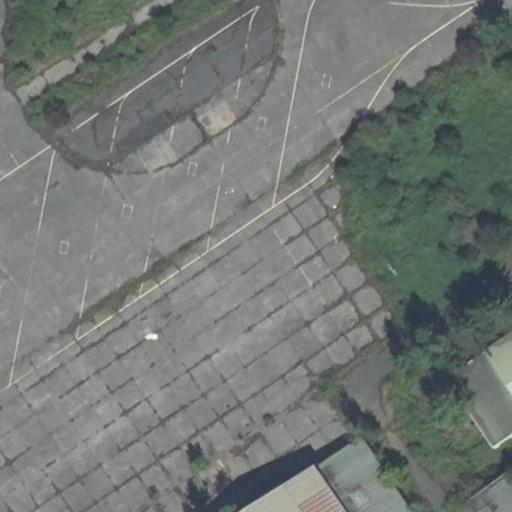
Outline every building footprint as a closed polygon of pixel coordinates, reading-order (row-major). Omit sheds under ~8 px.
[(475,260),(498,246),(482,220),(459,234),(475,260)] [(511,339),(491,354),(511,383),(511,339)] [(511,441),(511,383),(491,354),(452,380),(499,451),(511,441)] [(416,511),(369,441),(323,472),(350,511),(416,511)] [(350,511),(323,472),(264,511),(350,511)] [(511,511),(511,476),(469,505),(473,511),(511,511)]
